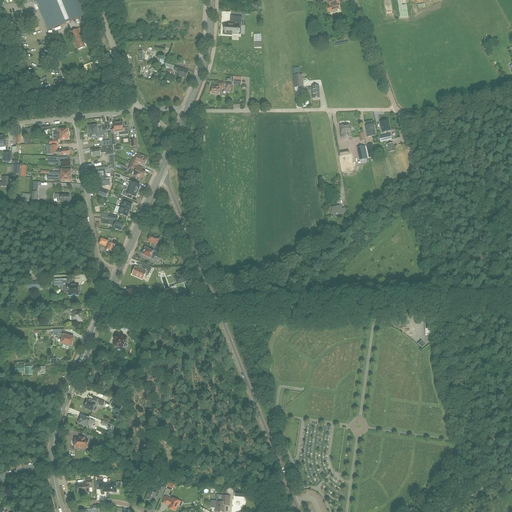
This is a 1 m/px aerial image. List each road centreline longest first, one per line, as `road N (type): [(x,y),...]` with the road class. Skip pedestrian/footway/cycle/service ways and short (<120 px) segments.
road 1 (unclassified): [(298,511),(161,170)]
road 2 (track): [(188,312),(448,304)]
road 3 (secondary): [(52,463),(61,409),(119,273)]
road 4 (residential): [(113,271),(96,253),(76,117)]
road 5 (track): [(409,147),(438,233),(447,294)]
road 6 (track): [(398,111),(255,110)]
road 7 (residential): [(24,5),(39,15),(76,117)]
road 8 (unclassified): [(398,111),(353,0)]
